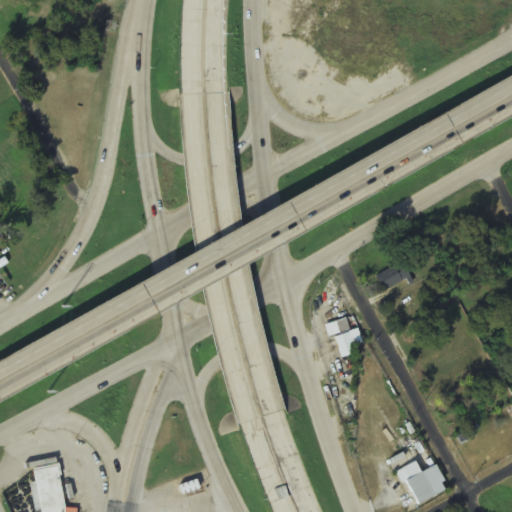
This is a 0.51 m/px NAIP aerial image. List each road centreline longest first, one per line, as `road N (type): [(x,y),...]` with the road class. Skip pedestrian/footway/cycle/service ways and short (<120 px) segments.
road 1 (tertiary): [(0,434),(177,350),(217,316),(511,147)]
road 2 (tertiary): [(511,41),(0,326)]
road 3 (trunk): [(0,389),(511,104)]
road 4 (trunk): [(511,85),(0,370)]
road 5 (tertiary): [(133,52),(177,350),(235,497)]
road 6 (residential): [(479,511),(338,247)]
road 7 (tertiary): [(133,52),(93,217),(59,274),(20,316)]
road 8 (tertiary): [(285,276),(263,144),(254,0)]
road 9 (tertiary): [(356,511),(310,383),(285,276)]
road 10 (residential): [(90,221),(0,60)]
road 11 (tertiary): [(143,122),(178,158),(210,159),(237,151),(260,108)]
road 12 (tertiary): [(167,371),(150,382),(138,414),(120,489),(123,511)]
road 13 (tertiary): [(123,511),(167,371)]
road 14 (tertiary): [(306,367),(272,349),(226,358),(202,385),(199,409)]
